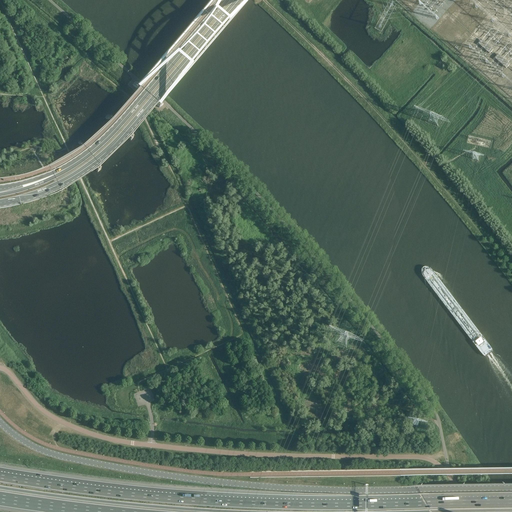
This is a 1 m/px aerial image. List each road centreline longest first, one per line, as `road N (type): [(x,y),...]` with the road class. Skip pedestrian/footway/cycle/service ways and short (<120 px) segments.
road 1 (unclassified): [(0,423),(56,455),(195,479),(327,490),(511,489)]
road 2 (unclassified): [(472,511),(430,459),(228,453),(111,439),(50,416),(0,367)]
road 3 (motorway): [(511,501),(239,501),(0,474)]
road 4 (track): [(263,0),(381,116),(511,272)]
road 5 (secondary): [(0,203),(45,190),(96,160),(237,0)]
road 6 (secondary): [(224,0),(95,148),(53,175),(0,189)]
road 7 (motorway): [(241,511),(0,487)]
road 8 (track): [(186,206),(135,101),(86,57)]
road 9 (track): [(324,397),(350,411),(395,406),(438,422)]
